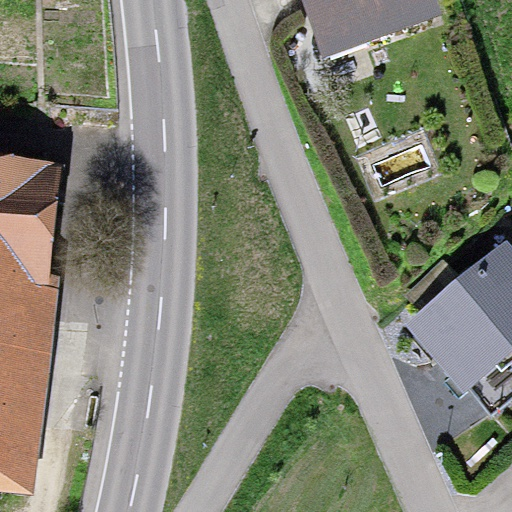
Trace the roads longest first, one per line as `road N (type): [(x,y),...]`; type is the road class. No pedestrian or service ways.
road 1 (secondary): [(150,0),(168,186),(151,393),(128,511)]
road 2 (residential): [(230,0),(354,334)]
road 3 (residential): [(204,511),(289,368),(354,334)]
road 4 (residential): [(354,334),(431,511)]
road 5 (track): [(66,511),(81,399),(151,393)]
